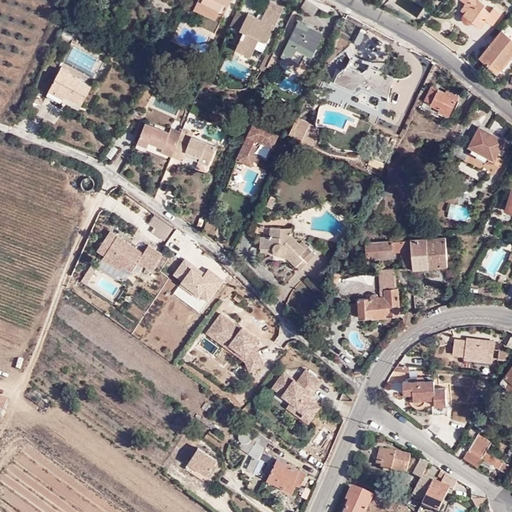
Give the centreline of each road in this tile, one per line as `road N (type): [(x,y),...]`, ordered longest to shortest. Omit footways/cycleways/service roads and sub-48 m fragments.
road 1 (residential): [(371,396),(303,340),(225,255),(113,171)]
road 2 (residential): [(113,171),(15,405)]
road 3 (residential): [(350,0),(394,23),(511,112)]
road 4 (residential): [(371,396),(394,345),(427,321),(463,312),(511,316)]
road 5 (residential): [(367,406),(494,492),(502,510)]
road 6 (residential): [(113,171),(0,123)]
